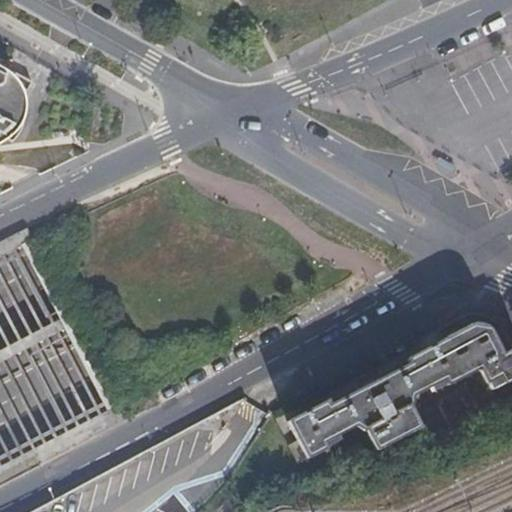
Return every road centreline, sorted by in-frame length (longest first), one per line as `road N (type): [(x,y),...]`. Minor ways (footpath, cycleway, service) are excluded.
road 1 (motorway): [(511,29),(0,306)]
road 2 (tertiary): [(0,511),(467,252)]
road 3 (motorway): [(82,363),(511,127)]
road 4 (secondary): [(503,0),(236,114)]
road 5 (tertiary): [(236,114),(264,155),(410,240),(467,252)]
road 6 (tertiary): [(467,252),(434,206),(303,133),(236,114)]
road 7 (tertiary): [(236,114),(0,230)]
road 8 (residential): [(236,114),(37,0)]
